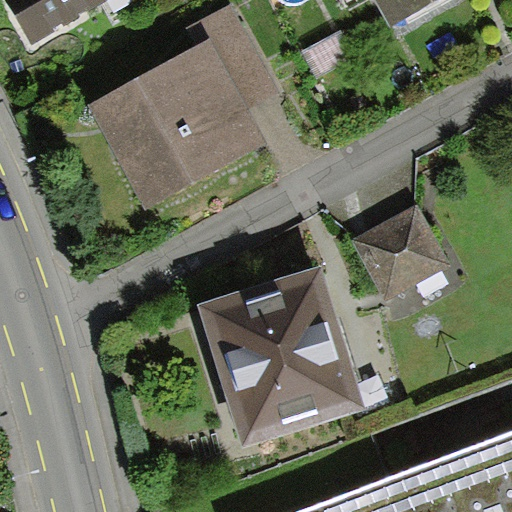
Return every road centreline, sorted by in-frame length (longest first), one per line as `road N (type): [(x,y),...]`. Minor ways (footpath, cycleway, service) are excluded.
road 1 (residential): [(25,321),(57,315),(511,74)]
road 2 (primary): [(76,511),(25,321)]
